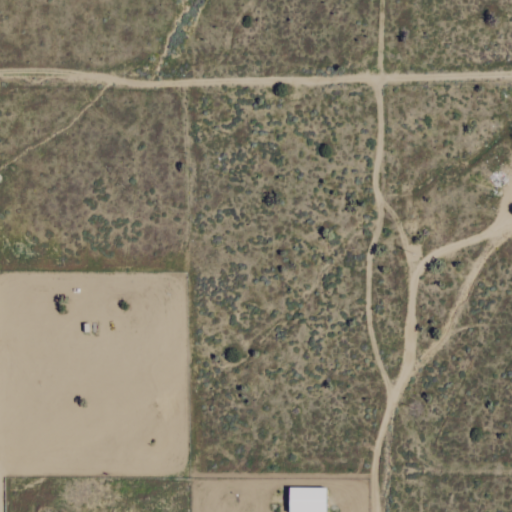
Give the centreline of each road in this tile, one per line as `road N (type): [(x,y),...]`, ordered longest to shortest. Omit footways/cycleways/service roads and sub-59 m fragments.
road 1 (residential): [(0,75),(133,87),(511,76)]
road 2 (residential): [(377,511),(374,473),(392,399),(371,336),(368,290),(381,204),(372,183),(380,140),(376,78)]
road 3 (track): [(379,200),(406,240),(413,278),(407,367),(392,399)]
